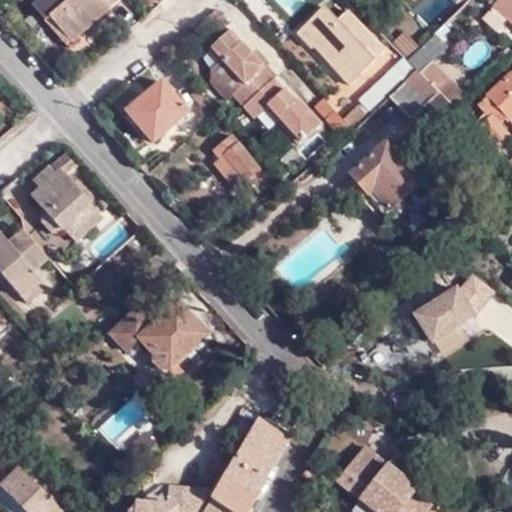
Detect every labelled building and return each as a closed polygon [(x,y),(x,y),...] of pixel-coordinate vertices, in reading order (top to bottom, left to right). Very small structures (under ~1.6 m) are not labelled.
[(54,21),(73,43),(122,0),(46,0),(37,8),(51,24),(54,21)] [(511,21),(511,0),(501,0),(496,5),(509,18),(511,21)] [(509,18),(496,5),(484,17),(497,31),(509,18)] [(387,51),(348,12),(339,19),(327,6),(299,32),(314,48),(316,47),(352,83),(387,51)] [(68,48),(73,43),(54,21),(51,24),(47,26),(68,48)] [(233,95),(245,108),(275,80),(264,68),(260,70),(250,58),(253,55),(231,32),(209,51),(218,61),(241,88),(233,95)] [(409,63),(417,71),(421,76),(441,56),(429,44),(409,63)] [(264,68),(253,55),(250,58),(260,70),(264,68)] [(209,81),(226,101),(233,95),(241,88),(218,61),(210,69),(209,81)] [(341,117),(355,132),(390,99),(415,74),(401,61),(360,100),(364,105),(363,106),(358,102),(341,117)] [(415,74),(390,99),(412,121),(414,119),(429,136),(456,110),(421,76),(417,71),(415,74)] [(511,75),(480,107),(492,120),(501,112),(511,121),(511,75)] [(275,80),(245,108),(255,120),(267,110),(299,145),(323,126),(300,100),(297,103),(275,80)] [(190,115),(163,83),(129,112),(155,144),(190,115)] [(487,123),(477,132),(499,153),(510,141),(495,125),(491,128),(487,123)] [(209,147),(216,155),(245,187),(247,186),(259,198),(271,187),(260,174),(262,172),(226,132),(209,147)] [(420,146),(413,139),(397,153),(387,142),(351,176),(364,193),(358,198),(378,220),(421,183),(438,202),(457,183),(422,146),(420,146)] [(245,187),(216,155),(211,159),(239,192),(245,187)] [(47,164),(30,178),(35,183),(26,192),(42,210),(38,213),(41,221),(48,230),(55,233),(63,225),(74,238),(100,215),(57,166),(52,169),(47,164)] [(0,273),(27,303),(46,285),(33,271),(47,258),(21,228),(6,241),(2,246),(0,244),(0,273)] [(145,258),(126,273),(137,286),(156,269),(145,258)] [(496,291),(475,275),(464,288),(485,304),(496,291)] [(485,304),(464,288),(460,292),(474,317),(485,304)] [(474,317),(460,292),(458,289),(416,315),(433,343),(474,317)] [(133,306),(107,331),(121,347),(134,336),(164,369),(204,333),(174,299),(149,321),(133,306)] [(256,420),(201,511),(228,511),(230,509),(234,511),(246,511),(289,440),(256,420)] [(132,446),(138,454),(150,442),(142,435),(132,446)] [(419,491),(365,447),(338,481),(368,507),(364,511),(429,511),(434,508),(418,494),(419,491)] [(21,511),(63,511),(65,510),(59,504),(57,506),(14,467),(0,481),(0,490),(20,510),(21,511)] [(172,486),(170,505),(135,502),(134,511),(195,511),(208,489),(172,486)] [(18,511),(20,510),(0,490),(0,511),(18,511)]
